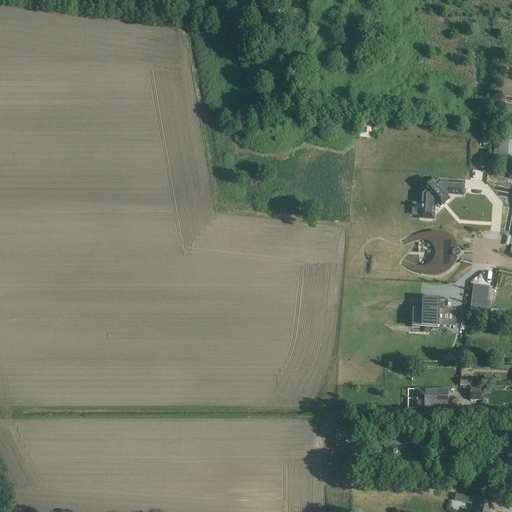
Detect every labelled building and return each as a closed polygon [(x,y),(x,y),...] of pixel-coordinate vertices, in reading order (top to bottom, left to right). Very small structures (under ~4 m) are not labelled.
[(511,161),(511,143),(501,142),(501,143),(495,142),(493,159),(500,159),(500,160),(511,161)] [(414,205),(413,215),(421,216),(421,219),(433,220),(434,207),(437,205),(440,209),(443,206),(442,205),(445,203),(446,204),(449,202),(445,198),(448,195),(463,196),(464,184),(439,182),(435,186),(431,182),(423,189),(426,193),(422,196),(422,206),(414,205)] [(457,261),(458,261),(458,260),(459,260),(459,259),(460,259),(460,258),(460,256),(460,255),(460,254),(459,254),(459,253),(458,253),(457,252),(455,247),(452,242),(448,238),(445,236),(441,235),(437,234),(432,234),(427,234),(422,235),(417,236),(413,237),(409,239),(409,238),(404,240),(404,245),(408,244),(409,243),(411,242),(412,242),(414,241),(416,241),(417,241),(419,241),(421,241),(422,241),(423,241),(424,241),(425,241),(426,241),(427,242),(428,242),(429,243),(430,243),(431,244),(432,245),(433,246),(434,247),(434,248),(435,249),(435,250),(435,251),(436,252),(436,253),(436,254),(436,255),(436,256),(435,258),(435,259),(435,260),(434,261),(434,262),(433,262),(432,263),(432,264),(431,265),(430,265),(429,266),(428,267),(427,267),(425,268),(424,268),(423,268),(422,268),(421,268),(419,268),(418,268),(417,267),(416,267),(415,267),(413,266),(411,266),(409,265),(407,264),(407,263),(403,261),(402,266),(407,269),(407,268),(411,270),(415,272),(420,274),(425,275),(430,276),(435,276),(439,276),(442,275),(446,274),(451,271),(454,266),(456,261),(457,261)] [(473,286),(470,311),(485,313),(489,288),(473,286)] [(419,310),(419,326),(421,327),(455,328),(456,311),(439,310),(440,301),(422,300),(422,310),(419,310)] [(458,394),(470,394),(470,402),(481,402),(481,388),(470,388),(458,388),(458,394)] [(447,391),(437,391),(416,391),(416,401),(416,411),(428,411),(428,408),(438,408),(438,405),(447,405),(447,391)] [(385,455),(375,473),(394,478),(414,474),(405,455),(415,436),(396,431),(376,435),(385,455)] [(477,511),(488,511),(491,503),(481,500),(465,497),(455,495),(454,501),(464,504),(475,506),(475,503),(479,504),(478,507),(477,511)] [(466,511),(468,511),(470,505),(453,501),(451,509),(466,511)]
